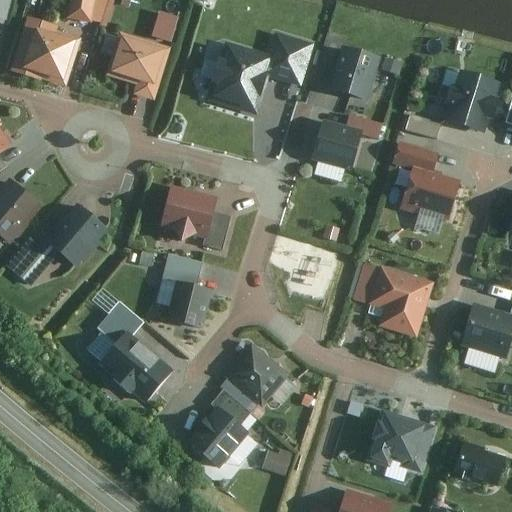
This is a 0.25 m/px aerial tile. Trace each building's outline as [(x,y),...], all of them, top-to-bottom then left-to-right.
[(0,0),(0,23),(7,25),(13,0),(0,0)] [(108,0),(64,0),(60,16),(101,27),(108,0)] [(175,43),(182,17),(162,12),(155,38),(175,43)] [(13,77),(71,93),(87,35),(29,18),(13,77)] [(263,55),(211,39),(197,86),(211,91),(206,106),(260,123),(273,79),(302,88),(316,43),(271,29),(263,55)] [(169,47),(118,34),(106,80),(135,87),(133,97),(154,102),(169,47)] [(381,57),(340,46),(326,97),(370,110),(373,100),(396,106),(409,61),(382,54),(381,57)] [(501,83),(459,72),(444,125),(486,136),(501,83)] [(388,128),(347,115),(344,125),(322,119),(309,159),(353,173),(364,140),(382,146),(388,128)] [(444,127),(412,117),(407,134),(438,144),(444,127)] [(0,151),(11,144),(0,127),(0,151)] [(439,156),(401,144),(394,167),(409,171),(398,209),(448,224),(461,182),(433,174),(439,156)] [(41,208),(4,181),(0,186),(0,235),(13,246),(41,208)] [(215,197),(171,186),(159,231),(204,243),(211,213),(215,197)] [(108,231),(76,205),(47,240),(37,232),(6,270),(33,291),(60,258),(76,271),(108,231)] [(211,213),(204,243),(203,247),(223,252),(231,218),(211,213)] [(177,286),(169,323),(205,332),(213,293),(199,290),(204,266),(167,257),(161,283),(177,286)] [(437,283),(380,266),(367,307),(383,313),(378,329),(419,342),(437,283)] [(98,331),(118,347),(128,334),(134,339),(146,323),(120,303),(98,331)] [(460,370),(494,379),(498,360),(509,363),(511,351),(511,309),(511,315),(473,305),(460,355),(464,356),(460,370)] [(134,339),(128,334),(118,347),(101,367),(150,406),(176,372),(134,339)] [(291,380),(244,342),(218,376),(226,382),(218,392),(249,416),(258,405),(266,411),(291,380)] [(180,440),(219,471),(257,423),(249,416),(218,392),(210,402),(180,440)] [(438,429),(383,411),(365,464),(420,482),(438,429)] [(496,491),(506,458),(457,443),(447,476),(496,491)] [(284,481),(294,455),(282,450),(280,455),(270,451),(261,472),(284,481)] [(392,511),(394,504),(347,491),(340,511),(392,511)]
